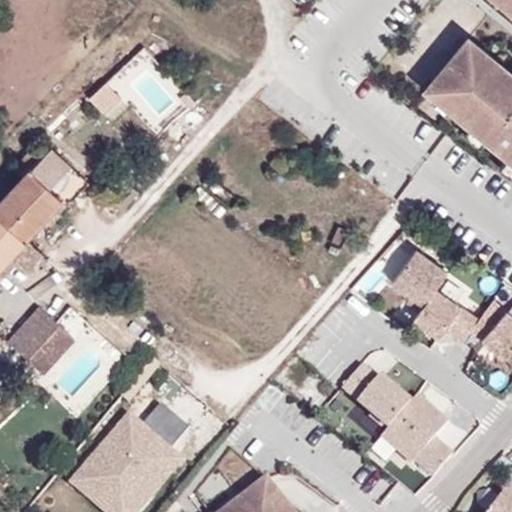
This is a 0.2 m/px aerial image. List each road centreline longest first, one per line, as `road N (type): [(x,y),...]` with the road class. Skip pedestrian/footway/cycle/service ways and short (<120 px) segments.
road 1 (residential): [(511,227),(283,67),(355,0)]
road 2 (unclassified): [(430,511),(511,418)]
